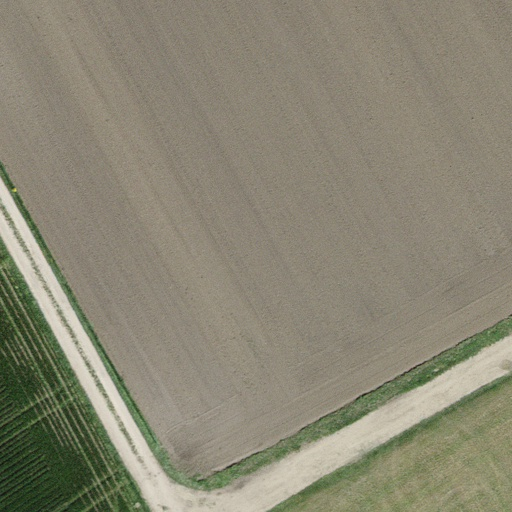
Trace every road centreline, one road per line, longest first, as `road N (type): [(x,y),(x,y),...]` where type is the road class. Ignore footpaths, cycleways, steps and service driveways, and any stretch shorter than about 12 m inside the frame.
road 1 (track): [(164,511),(0,211)]
road 2 (track): [(511,357),(241,511)]
